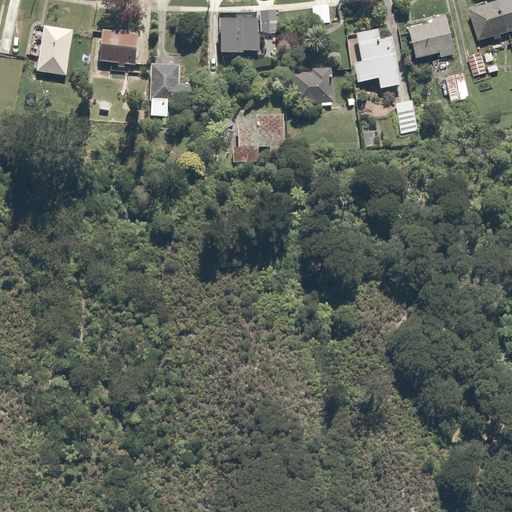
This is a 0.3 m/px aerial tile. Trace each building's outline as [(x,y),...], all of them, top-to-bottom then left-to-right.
[(511,0),(509,0),(471,11),(480,43),(511,33),(511,0)] [(329,6),(312,7),(313,24),(330,23),(329,6)] [(278,10),(261,10),(261,38),(279,38),(278,10)] [(449,16),(406,26),(415,62),(458,52),(449,16)] [(76,33),(45,27),(37,74),(67,80),(76,33)] [(379,30),(346,36),(355,89),(379,85),(381,96),(406,92),(397,40),(381,43),(379,30)] [(141,37),(103,33),(99,65),(137,70),(141,37)] [(483,53),(468,57),(473,78),(489,74),(488,73),(484,58),(483,53)] [(495,55),(484,58),(488,73),(499,70),(495,55)] [(180,66),(154,64),(152,119),(169,120),(170,103),(198,105),(199,86),(179,86),(180,66)] [(334,107),(334,67),(294,67),(293,102),(321,103),(321,107),(334,107)] [(464,75),(445,79),(452,109),(471,105),(464,75)] [(412,102),(395,106),(401,135),(419,132),(412,102)] [(257,127),(240,127),(240,150),(233,150),(233,166),(261,166),(261,152),(271,152),(270,158),(287,158),(287,117),(257,116),(257,127)]
